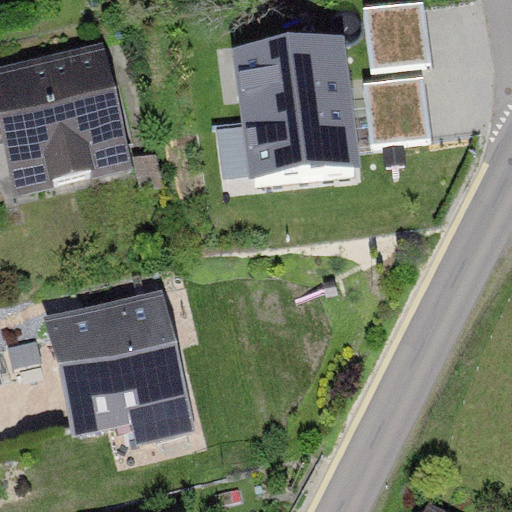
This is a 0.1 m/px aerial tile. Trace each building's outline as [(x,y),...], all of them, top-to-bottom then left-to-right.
[(375,76),(437,72),(433,6),(372,10),(375,76)] [(358,39),(244,47),(250,125),(223,127),(228,186),(368,176),(358,39)] [(104,53),(0,76),(0,125),(17,203),(132,177),(104,53)] [(434,78),(376,81),(379,145),(437,143),(434,78)] [(159,300),(38,324),(63,445),(184,420),(159,300)]
